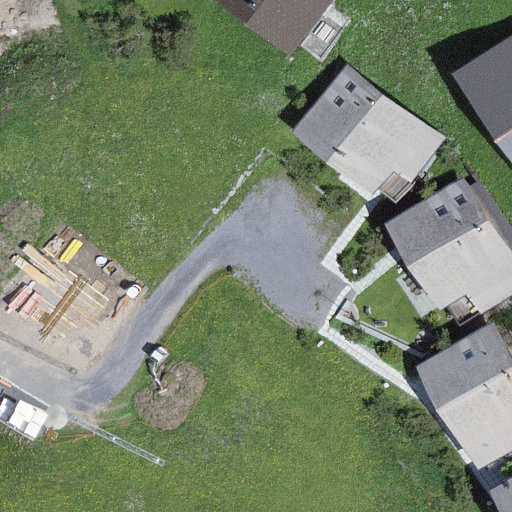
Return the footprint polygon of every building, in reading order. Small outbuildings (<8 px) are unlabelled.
[(232,0),(228,7),(300,57),(339,0),(232,0)] [(511,62),(471,95),(511,147),(511,62)] [(448,135),(359,69),(302,146),(378,202),(405,166),(418,176),(448,135)] [(511,253),(469,192),(399,239),(438,295),(455,320),(478,305),(489,321),(511,305),(511,253)] [(511,353),(497,331),(421,379),(484,477),(511,459),(511,353)] [(511,511),(511,492),(496,504),(501,511),(511,511)]
